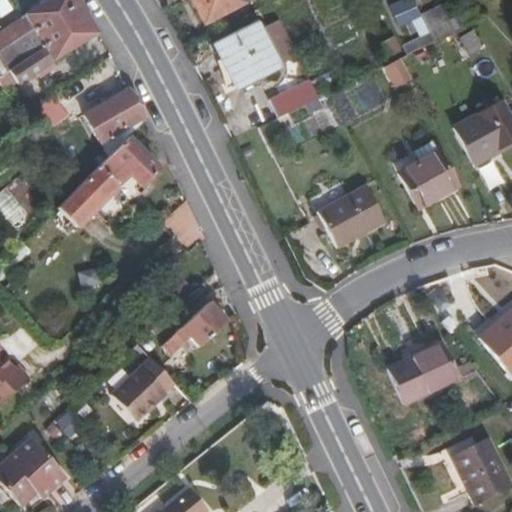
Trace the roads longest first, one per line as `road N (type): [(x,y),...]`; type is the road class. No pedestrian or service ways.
road 1 (primary): [(294,348),(117,0)]
road 2 (residential): [(294,348),(418,259),(511,241)]
road 3 (primary): [(372,511),(294,348)]
